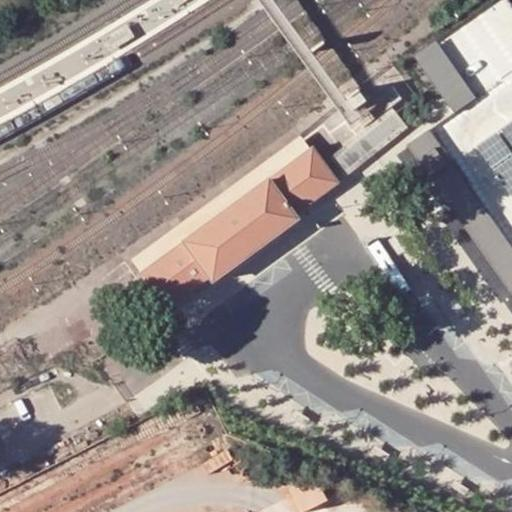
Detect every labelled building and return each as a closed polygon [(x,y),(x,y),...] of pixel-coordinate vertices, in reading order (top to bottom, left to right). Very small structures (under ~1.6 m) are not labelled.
[(429,125),(406,142),(438,188),(509,290),(511,294),(511,0),(486,0),(434,36),(474,93),(464,101),(452,109),(434,122),(429,125)] [(126,23),(101,39),(109,52),(134,36),(126,23)] [(434,36),(412,52),(447,102),(452,109),(464,101),(474,93),(434,36)] [(360,93),(348,102),(351,106),(354,110),(366,101),(360,93)] [(355,134),(328,155),(342,173),(368,153),(406,123),(392,105),(355,134)] [(241,198),(309,147),(301,135),(131,260),(140,272),(241,198)] [(241,198),(140,272),(134,276),(163,314),(208,281),(211,286),(271,242),(302,219),(299,215),(343,184),(314,144),(309,147),(241,198)] [(407,245),(398,233),(391,238),(400,250),(407,245)] [(469,326),(460,314),(454,319),(463,331),(469,326)] [(511,371),(511,363),(507,356),(500,361),(509,373),(511,371)] [(311,419),(297,412),(293,419),(307,426),(311,419)] [(387,453),(374,446),(370,453),(384,460),(387,453)] [(467,488),(453,481),(449,488),(463,495),(467,488)]
